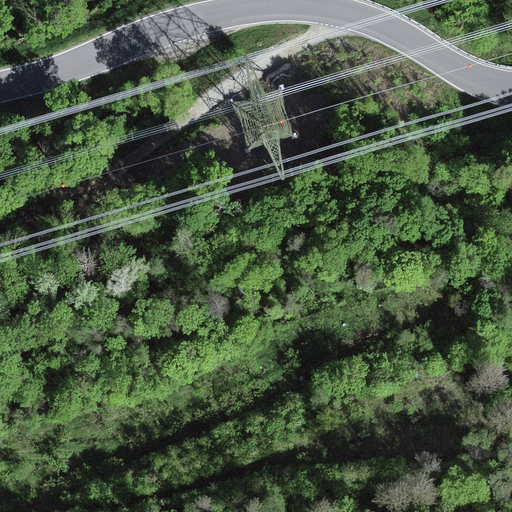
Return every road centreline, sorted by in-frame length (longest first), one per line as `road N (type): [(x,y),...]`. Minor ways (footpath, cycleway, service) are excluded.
road 1 (tertiary): [(0,86),(174,25),(273,6),(360,17),(511,91)]
road 2 (track): [(322,8),(317,34),(249,70),(98,184),(0,229)]
